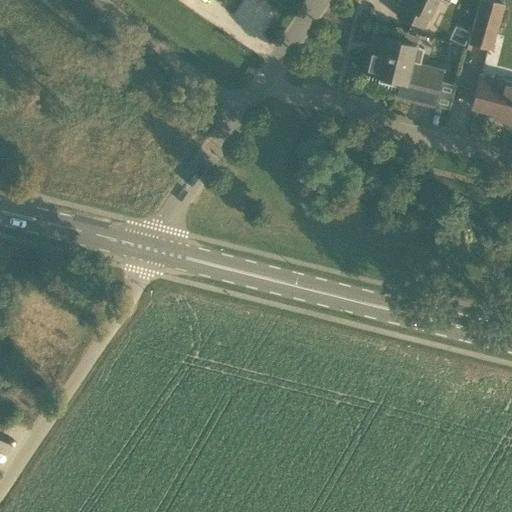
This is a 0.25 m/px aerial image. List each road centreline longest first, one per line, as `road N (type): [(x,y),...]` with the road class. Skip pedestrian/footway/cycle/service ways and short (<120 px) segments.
road 1 (primary): [(511,343),(158,252)]
road 2 (unclassified): [(0,491),(158,252)]
road 3 (residential): [(511,147),(267,73)]
road 4 (unclassified): [(242,107),(101,0)]
road 5 (unclassified): [(158,252),(242,107)]
road 6 (primary): [(158,252),(0,213)]
